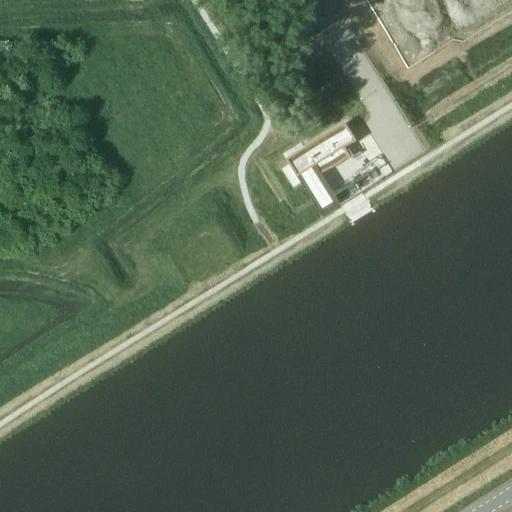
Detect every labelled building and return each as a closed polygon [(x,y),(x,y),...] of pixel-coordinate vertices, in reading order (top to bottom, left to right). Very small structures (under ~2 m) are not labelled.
[(369,0),(408,65),(429,52),(397,0),(369,0)] [(450,39),(444,29),(436,33),(442,44),(450,39)] [(59,68),(78,89),(106,62),(87,42),(59,68)] [(330,135),(340,152),(352,145),(351,144),(348,138),(347,136),(344,133),(342,128),(330,135)] [(330,135),(296,157),(306,173),(308,177),(311,181),(313,185),(347,164),(345,159),(342,155),(340,152),(330,135)] [(290,174),(294,180),(294,181),(300,177),(306,173),(296,157),(290,160),(284,164),(290,174)]
